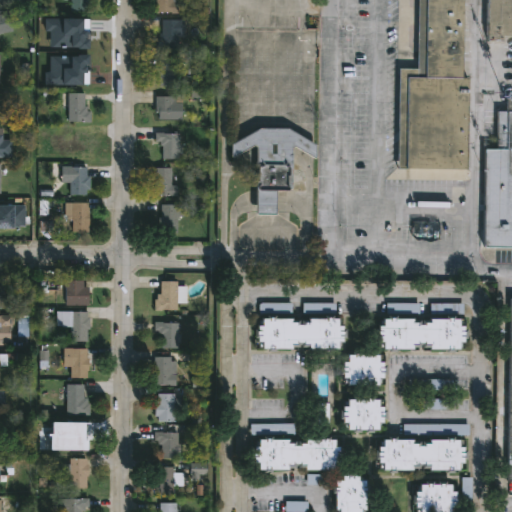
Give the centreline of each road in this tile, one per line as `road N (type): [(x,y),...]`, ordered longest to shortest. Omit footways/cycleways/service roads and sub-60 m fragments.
road 1 (residential): [(119,511),(121,0)]
road 2 (residential): [(225,298),(475,303),(477,511)]
road 3 (residential): [(240,511),(239,252),(162,259)]
road 4 (residential): [(162,259),(225,268),(224,511)]
road 5 (residential): [(0,257),(162,259)]
